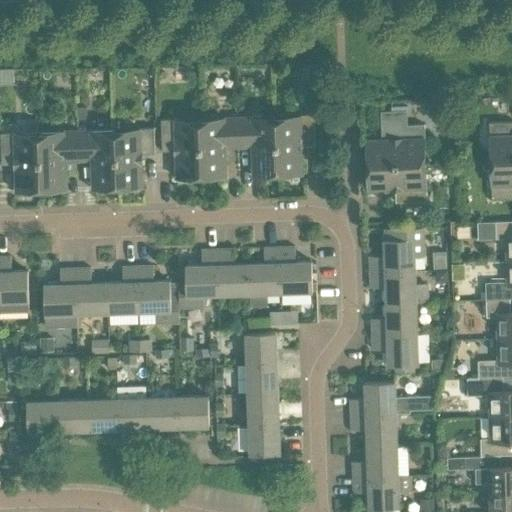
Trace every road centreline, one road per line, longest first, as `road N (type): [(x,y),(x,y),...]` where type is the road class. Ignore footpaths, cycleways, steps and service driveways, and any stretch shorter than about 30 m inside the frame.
road 1 (residential): [(349,224),(320,216),(0,223)]
road 2 (residential): [(323,511),(320,376),(349,325),(349,224)]
road 3 (residential): [(0,502),(138,511)]
